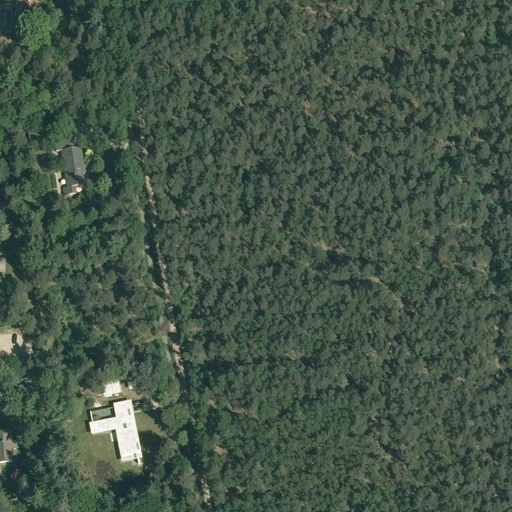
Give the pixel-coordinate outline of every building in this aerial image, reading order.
[(35,0),(15,0),(17,20),(27,19),(26,12),(36,11),(35,0)] [(42,143),(41,135),(40,127),(28,128),(30,144),(42,143)] [(63,136),(54,138),(56,152),(63,151),(68,188),(64,189),(65,197),(75,195),(74,188),(84,186),(81,166),(83,166),(80,149),(75,149),(74,142),(64,143),(63,136)] [(32,386),(12,389),(13,401),(33,398),(32,386)] [(121,390),(109,392),(111,400),(122,399),(121,390)] [(121,457),(136,454),(138,465),(140,464),(134,438),(133,438),(132,433),(133,433),(130,417),(129,417),(126,405),(116,407),(118,419),(94,424),(91,412),(90,412),(94,433),(117,428),(119,440),(118,440),(121,457)] [(15,444),(10,444),(10,434),(0,434),(0,463),(11,463),(10,450),(15,450),(15,444)]
